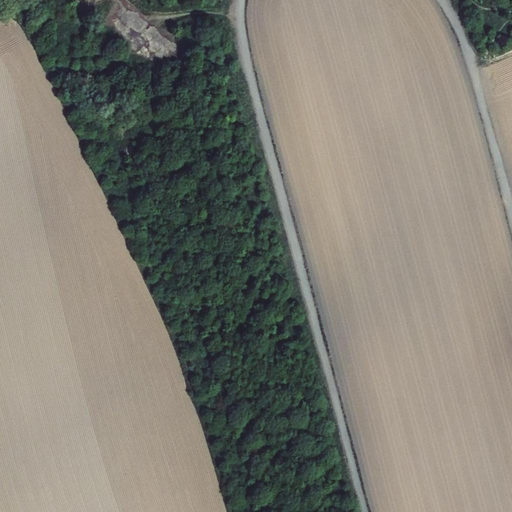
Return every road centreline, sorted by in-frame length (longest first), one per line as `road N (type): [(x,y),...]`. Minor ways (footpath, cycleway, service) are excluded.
road 1 (unknown): [(241,0),(246,62),(366,511)]
road 2 (unknown): [(511,213),(444,0)]
